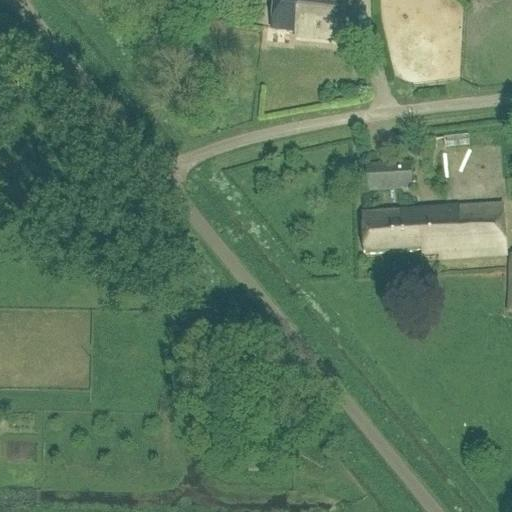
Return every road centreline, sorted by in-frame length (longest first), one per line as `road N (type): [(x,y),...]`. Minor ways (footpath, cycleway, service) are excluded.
road 1 (unclassified): [(432,511),(154,171)]
road 2 (unclassified): [(511,96),(290,127),(154,171)]
road 3 (unclassified): [(154,171),(17,0)]
